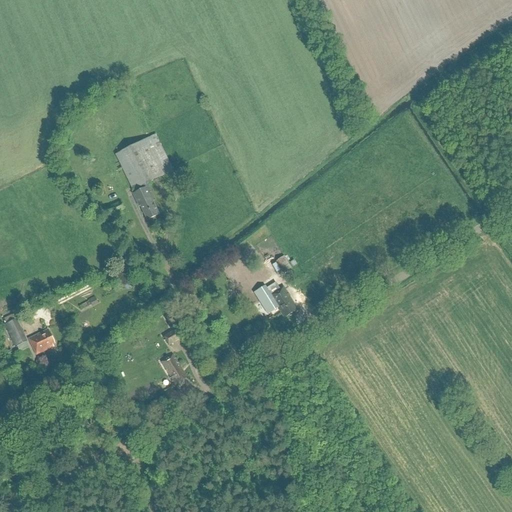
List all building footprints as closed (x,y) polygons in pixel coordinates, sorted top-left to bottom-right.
[(140,206),(147,221),(159,215),(154,202),(156,201),(147,184),(173,171),(156,135),(115,155),(133,191),(135,190),(136,193),(133,194),(139,207),(140,206)] [(109,217),(124,210),(121,202),(105,209),(109,217)] [(284,257),(278,261),(286,273),(292,269),(284,257)] [(265,286),(254,293),(267,315),(278,308),(284,319),(297,310),(283,287),(279,290),(275,283),(267,289),(265,286)] [(225,290),(230,300),(242,295),(237,284),(225,290)] [(90,301),(80,305),(79,306),(81,310),(91,305),(92,307),(99,304),(97,300),(90,303),(90,301)] [(163,316),(165,321),(172,318),(169,313),(163,316)] [(178,315),(167,322),(171,328),(182,322),(178,315)] [(4,325),(12,343),(15,347),(27,342),(17,320),(4,325)] [(170,347),(181,340),(175,329),(164,337),(170,347)] [(45,351),(44,349),(54,344),(48,330),(29,339),(36,355),(45,351)] [(177,345),(170,347),(172,355),(180,352),(177,345)] [(173,356),(162,363),(176,386),(185,380),(181,373),(183,372),(173,356)]
